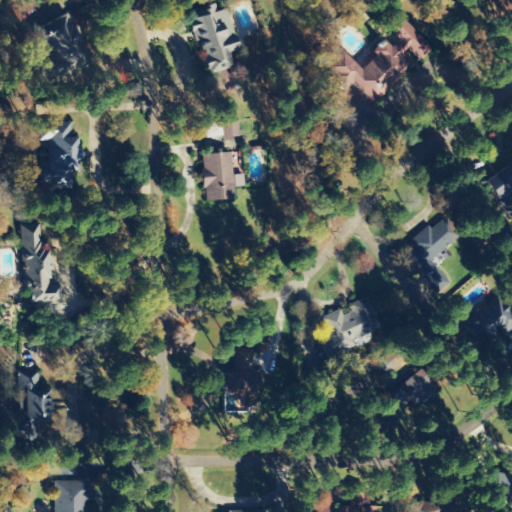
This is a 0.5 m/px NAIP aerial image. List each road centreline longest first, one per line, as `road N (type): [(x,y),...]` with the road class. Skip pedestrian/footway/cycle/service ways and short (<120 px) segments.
road 1 (residential): [(163,511),(148,127),(127,0)]
road 2 (residential): [(154,316),(293,282),(393,167),(511,76)]
road 3 (residential): [(162,462),(396,459),(451,433),(511,386)]
